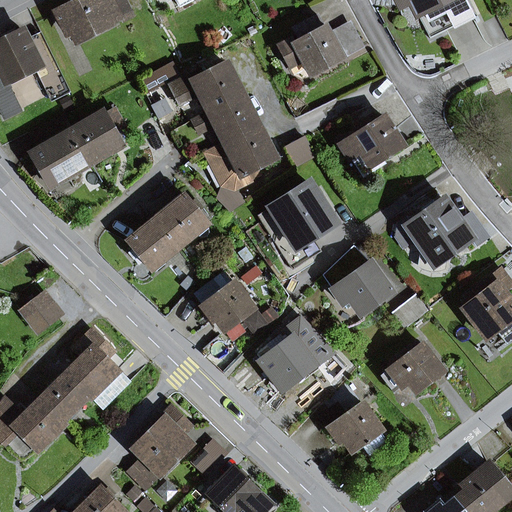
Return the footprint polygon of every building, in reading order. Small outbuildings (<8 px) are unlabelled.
[(77,39),(120,18),(119,16),(130,10),(124,0),(83,0),(56,13),(58,17),(64,14),(73,31),(77,39)] [(447,30),(443,22),(469,9),(464,0),(398,0),(402,6),(411,1),(413,0),(418,0),(424,12),(418,15),(430,39),(447,30)] [(418,15),(424,12),(418,0),(413,0),(411,1),(418,15)] [(443,22),(447,30),(473,18),(469,9),(443,22)] [(67,34),(73,31),(64,14),(58,17),(67,34)] [(298,52),(311,75),(363,47),(351,26),(331,38),(318,15),(293,28),(300,41),(295,44),(292,39),(278,46),(285,59),(298,52)] [(35,67),(52,101),(70,92),(41,34),(28,40),(23,30),(16,34),(15,32),(0,39),(0,93),(10,88),(11,88),(8,81),(35,67)] [(200,95),(209,113),(243,96),(227,64),(204,76),(200,69),(169,85),(179,106),(200,95)] [(10,88),(0,93),(0,108),(5,118),(21,110),(10,88)] [(216,125),(225,143),(258,127),(243,96),(209,113),(192,121),(199,134),(216,125)] [(105,115),(104,112),(73,130),(92,162),(122,145),(114,132),(123,126),(114,110),(105,115)] [(29,133),(38,150),(73,130),(64,115),(29,133)] [(383,159),(403,147),(383,116),(341,144),(351,159),(361,153),(370,168),(383,159)] [(257,167),(274,158),(258,127),(225,143),(208,152),(224,184),(234,187),(260,174),(257,167)] [(32,154),(50,186),(92,162),(73,130),(38,150),(32,154)] [(314,156),(305,138),(286,148),(295,166),(314,156)] [(383,159),(370,168),(361,153),(351,159),(364,178),(386,164),(383,159)] [(306,242),(334,224),(309,184),(258,217),(293,270),(315,256),(306,242)] [(237,192),(217,199),(229,211),(243,201),(237,192)] [(206,224),(208,223),(198,212),(191,203),(185,196),(156,219),(179,246),(196,232),(206,224)] [(198,212),(203,208),(196,199),(191,203),(198,212)] [(451,252),(470,238),(459,222),(444,200),(436,206),(426,213),(411,224),(407,218),(398,224),(395,237),(403,248),(416,240),(420,247),(424,255),(434,261),(445,259),(451,252)] [(432,200),(422,207),(426,213),(436,206),(432,200)] [(476,246),(489,237),(471,213),(459,222),(470,238),(476,246)] [(139,255),(150,269),(179,246),(156,219),(128,242),(133,249),(139,255)] [(196,232),(198,236),(205,237),(209,231),(206,224),(196,232)] [(370,263),(354,246),(322,276),(332,290),(370,263)] [(432,274),(448,272),(451,252),(445,259),(434,261),(424,255),(420,247),(417,267),(432,274)] [(134,259),(139,255),(133,249),(129,253),(134,259)] [(360,314),(391,292),(370,263),(332,290),(343,305),(350,300),(360,314)] [(511,281),(502,269),(491,277),(503,293),(511,286),(511,281)] [(506,344),(511,339),(511,304),(503,293),(491,277),(468,295),(473,301),(463,308),(486,338),(496,331),(506,344)] [(231,340),(243,331),(237,323),(254,310),(233,282),(199,307),(211,323),(216,320),(231,340)] [(59,317),(42,295),(22,311),(38,333),(59,317)] [(417,298),(395,315),(405,327),(426,310),(417,298)] [(74,349),(83,358),(67,374),(88,395),(102,410),(130,382),(106,358),(99,351),(106,344),(92,331),(74,349)] [(305,388),(321,375),(293,337),(260,362),(267,371),(270,368),(285,387),(297,378),(305,388)] [(106,358),(113,352),(106,344),(99,351),(106,358)] [(406,381),(416,393),(443,372),(422,344),(388,370),(400,385),(406,381)] [(400,385),(388,370),(381,376),(394,393),(401,387),(400,385)] [(62,421),(88,395),(67,374),(41,400),(62,421)] [(36,451),(64,423),(62,421),(41,400),(24,417),(6,398),(0,407),(0,441),(4,445),(17,433),(36,451)] [(387,445),(379,434),(382,432),(361,403),(345,415),(337,405),(321,416),(329,427),(327,428),(338,443),(343,440),(352,453),(360,447),(368,458),(387,445)] [(173,428),(182,419),(172,408),(160,420),(162,421),(134,449),(160,475),(190,445),(180,435),(173,428)] [(173,428),(180,435),(189,426),(182,419),(173,428)] [(23,464),(36,451),(17,433),(4,445),(23,464)] [(191,462),(205,477),(228,454),(213,439),(191,462)] [(146,490),(157,478),(139,460),(128,472),(146,490)] [(464,511),(490,511),(511,494),(511,491),(489,463),(460,487),(463,491),(454,499),(464,511)] [(265,511),(272,505),(235,468),(208,496),(223,511),(265,511)] [(440,503),(443,507),(454,499),(463,491),(460,487),(440,503)] [(123,511),(124,511),(101,489),(78,511),(123,511)] [(464,511),(454,499),(443,507),(440,503),(428,511),(464,511)]
